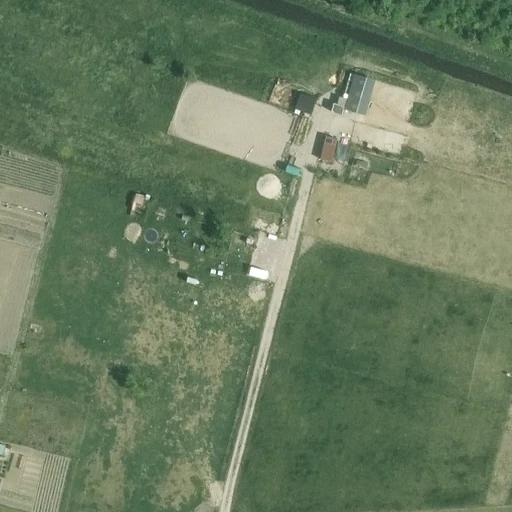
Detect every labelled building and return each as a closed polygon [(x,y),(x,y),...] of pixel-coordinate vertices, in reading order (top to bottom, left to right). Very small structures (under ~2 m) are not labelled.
[(345,107),(334,104),(332,112),(343,115),(344,110),(345,107)] [(337,141),(326,138),(320,160),(331,163),(337,141)] [(137,195),(134,203),(142,206),(145,198),(137,195)] [(254,232),(273,239),(278,227),(259,220),(254,232)] [(29,324),(27,333),(41,336),(43,327),(29,324)]
